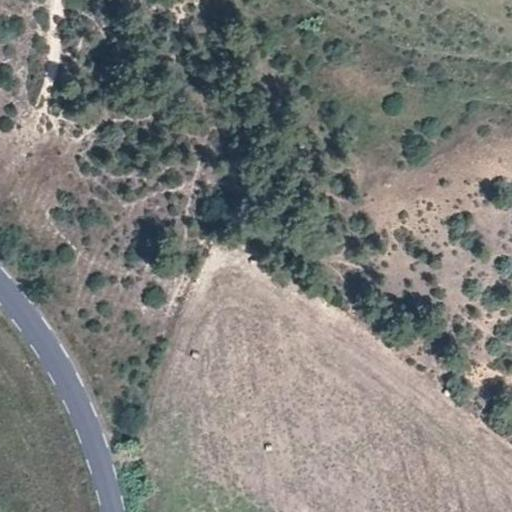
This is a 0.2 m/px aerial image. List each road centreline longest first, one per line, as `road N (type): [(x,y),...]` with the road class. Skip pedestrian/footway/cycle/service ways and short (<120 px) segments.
road 1 (tertiary): [(0,287),(59,374),(111,511)]
road 2 (track): [(50,0),(53,72),(38,128),(0,205)]
